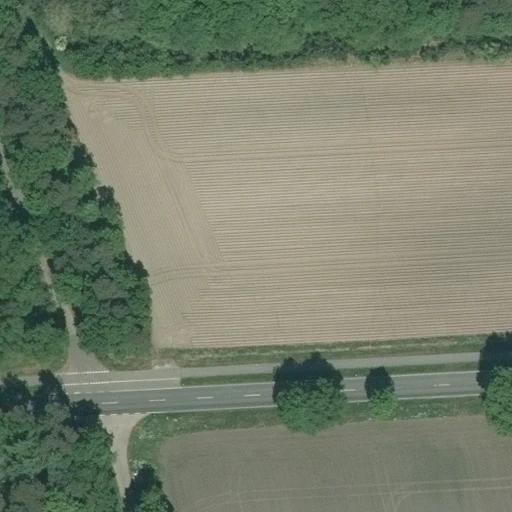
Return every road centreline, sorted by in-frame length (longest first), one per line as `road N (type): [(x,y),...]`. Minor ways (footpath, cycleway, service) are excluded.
road 1 (tertiary): [(96,404),(511,382)]
road 2 (unclassified): [(0,166),(96,404)]
